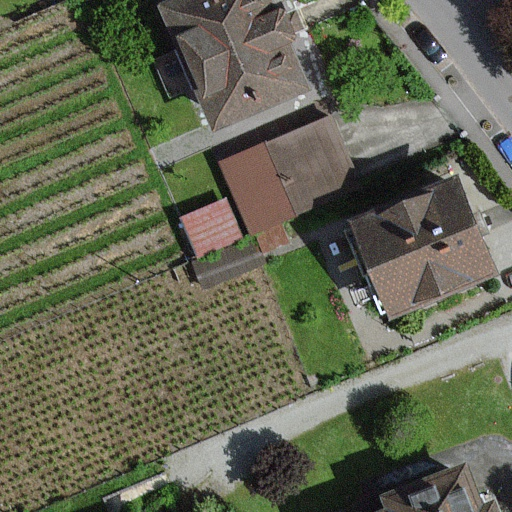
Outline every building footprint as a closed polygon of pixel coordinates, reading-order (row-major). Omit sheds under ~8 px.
[(275,18),(267,0),(172,0),(161,5),(215,129),(309,88),(289,42),(295,39),(284,14),(275,18)] [(360,182),(335,120),(237,159),(270,241),(290,233),(282,213),(360,182)] [(489,268),(456,190),(355,233),(388,311),(489,268)] [(243,234),(230,200),(191,215),(204,249),(243,234)] [(489,503),(472,459),(404,485),(412,506),(396,511),(508,511),(503,498),(489,503)]
